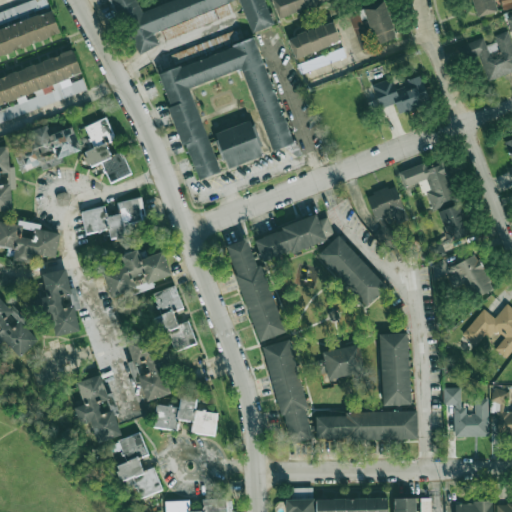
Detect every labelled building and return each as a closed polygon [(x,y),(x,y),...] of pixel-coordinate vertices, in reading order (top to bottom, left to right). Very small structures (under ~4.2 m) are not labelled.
[(0,56),(61,38),(52,8),(49,9),(46,0),(41,0),(0,13),(0,56)] [(272,25),(262,0),(110,0),(132,56),(159,45),(154,32),(199,15),(198,14),(235,0),(239,0),(252,33),(272,25)] [(273,0),(279,16),(328,0),(273,0)] [(497,11),(494,0),(471,0),(476,17),(497,11)] [(509,0),(499,0),(502,10),(511,7),(509,0)] [(376,45),(396,38),(384,1),(348,13),(360,50),(371,47),(362,20),(367,18),(376,45)] [(294,57),(340,44),(334,22),(288,36),(294,57)] [(511,72),(511,40),(509,30),(494,35),(496,42),(487,45),(484,37),(471,41),(484,81),(511,72)] [(219,173),(191,86),(244,69),(270,151),(291,145),(258,40),(158,72),(181,146),(186,144),(198,180),(219,173)] [(346,59),(343,49),(297,62),(300,72),(346,59)] [(0,76),(0,120),(87,93),(83,78),(71,82),(69,76),(81,73),(74,53),(0,76)] [(372,84),(380,108),(396,103),(399,113),(430,103),(421,75),(407,80),(408,85),(395,89),(392,78),(372,84)] [(131,174),(122,151),(111,156),(106,143),(116,140),(106,117),(84,126),(93,148),(83,152),(89,167),(101,162),(110,183),(131,174)] [(263,156),(251,120),(214,133),(227,168),(263,156)] [(72,127),(50,134),(47,125),(11,137),(22,172),(41,165),(43,170),(53,166),(51,160),(80,151),(72,127)] [(0,210),(12,210),(11,189),(16,189),(15,166),(9,166),(8,146),(0,146),(0,210)] [(398,172),(404,187),(418,182),(422,192),(425,191),(431,208),(457,199),(444,159),(424,166),(423,163),(398,172)] [(376,231),(382,248),(395,244),(387,217),(404,212),(395,185),(367,194),(379,230),(376,231)] [(81,211),(85,234),(108,230),(110,239),(126,236),(123,225),(146,221),(141,197),(117,202),(119,214),(106,216),(104,206),(81,211)] [(438,211),(447,241),(470,234),(461,204),(438,211)] [(262,262),(335,237),(328,217),(318,220),(317,216),(254,237),(262,262)] [(56,257),(60,233),(39,230),(40,225),(0,219),(0,246),(14,248),(13,260),(31,263),(33,254),(56,257)] [(387,287),(339,235),(318,254),(367,306),(387,287)] [(283,333),(251,237),(226,246),(258,342),(283,333)] [(428,246),(433,259),(446,254),(441,241),(428,246)] [(171,275),(163,251),(140,259),(138,251),(100,264),(112,300),(154,286),(152,281),(171,275)] [(448,267),(444,259),(431,264),(438,281),(447,277),(450,284),(465,277),(474,299),(493,291),(477,254),(448,267)] [(43,273),(54,336),(79,332),(75,305),(63,308),(61,295),(71,293),(67,269),(43,273)] [(196,344),(188,320),(177,324),(173,312),(183,309),(175,285),(153,293),(160,315),(151,318),(157,334),(167,330),(174,351),(196,344)] [(0,344),(4,341),(19,357),(40,338),(11,305),(8,307),(0,298),(0,344)] [(462,335),(476,346),(485,334),(490,338),(496,331),(504,338),(495,349),(506,358),(511,351),(511,308),(506,304),(495,318),(483,308),(462,335)] [(380,334),(382,405),(410,404),(408,333),(380,334)] [(172,394),(162,351),(156,352),(152,337),(127,343),(132,363),(145,360),(148,373),(139,375),(145,400),(172,394)] [(265,345),(287,444),(312,439),(305,409),(306,409),(291,340),(265,345)] [(322,352),(328,379),(365,371),(358,343),(322,352)] [(77,382),(84,404),(74,407),(79,424),(91,421),(98,443),(121,436),(115,415),(119,414),(112,392),(106,393),(101,375),(77,382)] [(488,435),(488,397),(475,398),(475,413),(462,414),(461,387),(444,388),(444,404),(454,404),(455,436),(488,435)] [(511,410),(504,411),(504,389),(492,389),(492,402),(493,402),(493,411),(498,411),(498,434),(511,433),(511,410)] [(215,436),(218,413),(195,410),(197,396),(180,394),(179,407),(156,404),(153,427),(177,430),(178,420),(192,421),(191,433),(215,436)] [(417,438),(417,412),(316,413),(317,440),(417,438)] [(162,491),(154,468),(143,472),(138,458),(148,455),(141,433),(110,443),(114,455),(124,486),(135,483),(140,498),(162,491)] [(387,511),(387,497),(316,499),(315,511),(387,511)] [(165,501),(165,511),(227,511),(227,498),(203,498),(203,511),(189,511),(189,500),(165,501)] [(393,511),(415,511),(415,498),(393,498),(393,511)] [(431,511),(431,498),(420,498),(420,511),(431,511)] [(314,511),(314,499),(285,500),(285,511),(314,511)] [(455,503),(455,511),(491,511),(491,501),(455,503)] [(511,511),(511,503),(496,504),(496,511),(511,511)]
